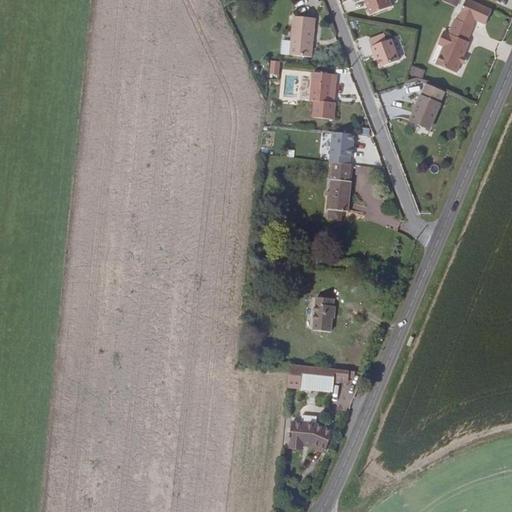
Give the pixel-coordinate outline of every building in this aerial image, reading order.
[(367,0),(374,15),(397,7),(393,0),(367,0)] [(476,19),(486,24),(493,9),(472,0),(466,0),(461,12),(476,19)] [(461,12),(459,19),(473,25),(476,19),(461,12)] [(312,56),(315,18),(293,17),(290,54),(312,56)] [(458,18),(452,33),(467,41),(474,26),(473,25),(459,19),(458,18)] [(452,33),(446,30),(440,43),(444,46),(443,48),(444,51),(443,54),(439,55),(437,61),(439,65),(456,72),(461,62),(463,57),(470,42),(467,41),(452,33)] [(392,32),(371,39),(373,47),(394,40),(392,32)] [(382,67),(402,61),(394,40),(373,47),(376,55),(378,54),(382,67)] [(269,76),(279,77),(280,62),(270,62),(269,76)] [(422,79),(424,70),(411,67),(409,75),(422,79)] [(333,101),(335,73),(314,71),(310,117),(334,119),(336,102),(333,101)] [(420,94),(409,123),(414,124),(427,130),(430,131),(441,103),(420,94)] [(412,130),(425,135),(427,130),(414,124),(412,130)] [(375,170),(375,161),(355,159),(355,168),(375,170)] [(348,214),(351,168),(333,166),(328,222),(342,224),(342,215),(348,214)] [(335,330),(337,298),(315,296),(312,328),(335,330)] [(338,371),(292,366),(291,387),(302,388),(302,390),(337,394),(338,371)] [(304,414),(304,422),(295,422),(292,445),(306,446),(306,442),(316,443),(331,449),(339,431),(322,423),(322,415),(304,414)]
